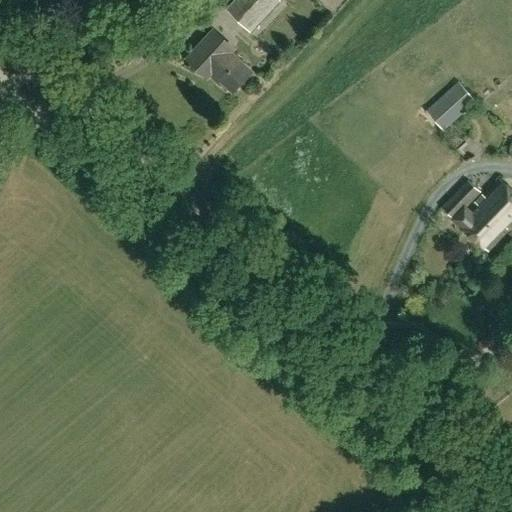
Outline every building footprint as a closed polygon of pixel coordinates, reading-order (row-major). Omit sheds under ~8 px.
[(281,1),(279,0),(237,0),(228,11),(251,33),(281,1)] [(235,50),(214,31),(189,59),(209,78),(213,73),(233,92),(253,72),(232,53),(235,50)] [(460,82),(428,112),(445,131),(477,102),(460,82)] [(9,109),(0,116),(0,121),(3,125),(14,116),(9,109)] [(511,226),(511,189),(501,180),(471,211),(467,208),(482,193),(468,180),(442,208),(488,252),(511,226)]
